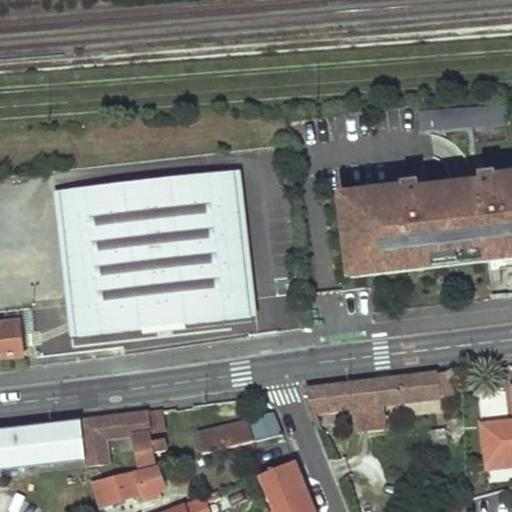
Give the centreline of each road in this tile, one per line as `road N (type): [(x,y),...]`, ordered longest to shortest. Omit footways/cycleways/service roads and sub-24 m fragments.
road 1 (residential): [(278,370),(0,405)]
road 2 (residential): [(511,341),(278,370)]
road 3 (residential): [(332,511),(278,370)]
